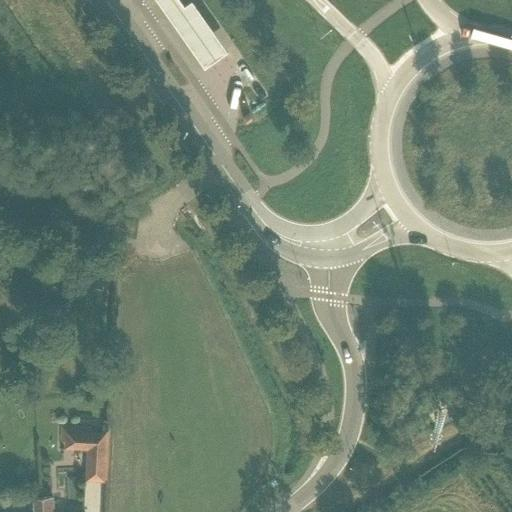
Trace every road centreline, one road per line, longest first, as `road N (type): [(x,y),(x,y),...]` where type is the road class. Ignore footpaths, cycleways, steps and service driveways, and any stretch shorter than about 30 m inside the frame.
road 1 (tertiary): [(325,249),(274,237),(104,0)]
road 2 (unclassified): [(279,511),(330,473),(349,436),(355,384),(325,249)]
road 3 (primary): [(314,0),(379,67),(394,98)]
